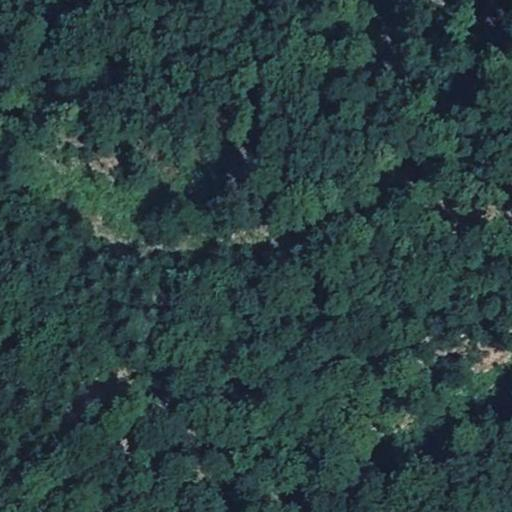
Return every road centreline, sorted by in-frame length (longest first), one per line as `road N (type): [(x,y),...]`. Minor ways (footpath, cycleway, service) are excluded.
road 1 (track): [(290,511),(511,368)]
road 2 (track): [(330,0),(476,32),(511,51)]
